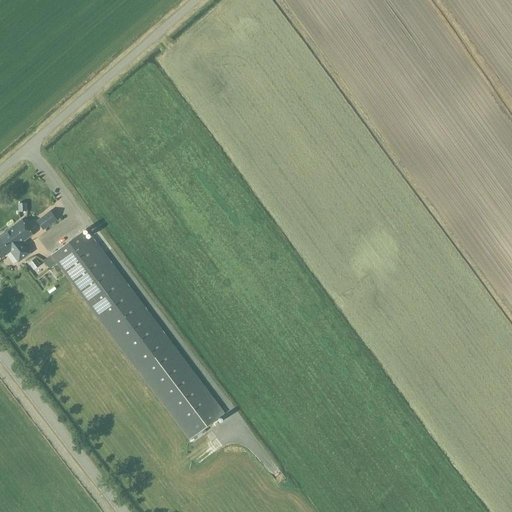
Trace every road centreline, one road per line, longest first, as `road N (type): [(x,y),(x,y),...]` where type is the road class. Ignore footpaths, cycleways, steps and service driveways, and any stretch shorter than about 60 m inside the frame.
road 1 (unclassified): [(0,172),(198,0)]
road 2 (tertiary): [(120,511),(0,354)]
